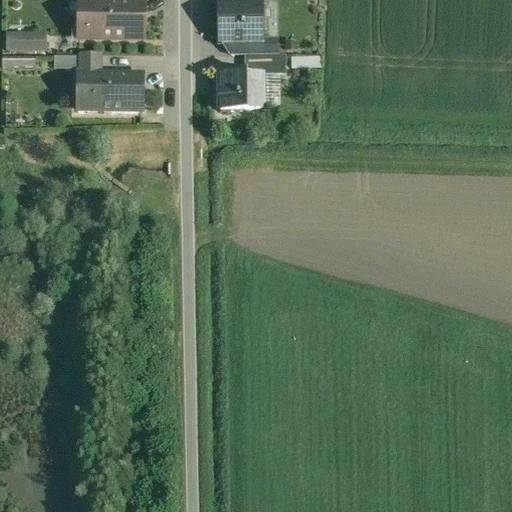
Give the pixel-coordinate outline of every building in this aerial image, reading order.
[(144,5),(103,5),(102,0),(80,0),(81,5),(79,5),(79,14),(91,14),(91,41),(144,41),(144,5)] [(261,3),(219,3),(219,43),(234,43),(261,43),(261,42),(261,3)] [(52,53),(52,34),(12,34),(12,53),(52,53)] [(278,42),(261,42),(261,43),(234,43),(234,57),(267,57),(278,57),(278,42)] [(41,69),(41,54),(8,54),(8,69),(41,69)] [(142,78),(100,78),(100,56),(79,56),(79,78),(77,78),(77,87),(88,87),(89,113),(143,113),(142,78)] [(278,57),(267,57),(268,75),(282,75),(281,57),(278,57)] [(245,73),(220,74),(220,113),(246,113),(246,111),(262,111),(261,75),(245,75),(245,73)]
